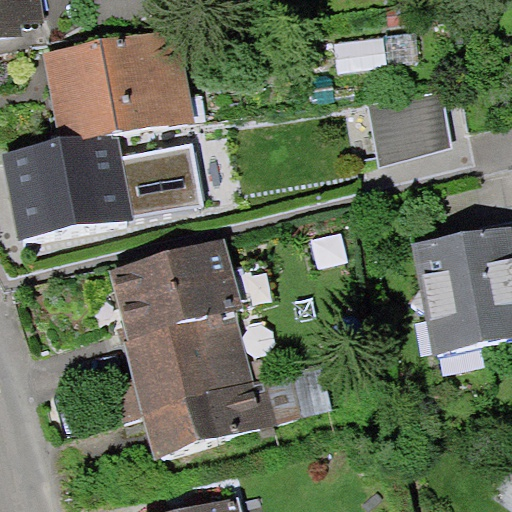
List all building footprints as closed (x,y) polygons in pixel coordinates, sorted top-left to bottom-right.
[(0,0),(0,37),(21,34),(19,25),(44,21),(40,0),(0,0)] [(179,27),(45,51),(61,139),(62,142),(116,132),(195,118),(179,27)] [(61,139),(2,150),(19,238),(202,204),(191,144),(120,157),(116,132),(62,142),(61,139)] [(511,232),(510,225),(413,243),(434,354),(511,339),(511,232)] [(224,238),(110,270),(129,341),(235,312),(246,309),(224,238)] [(254,382),(235,312),(129,341),(123,342),(155,458),(276,424),(266,379),(254,382)]
